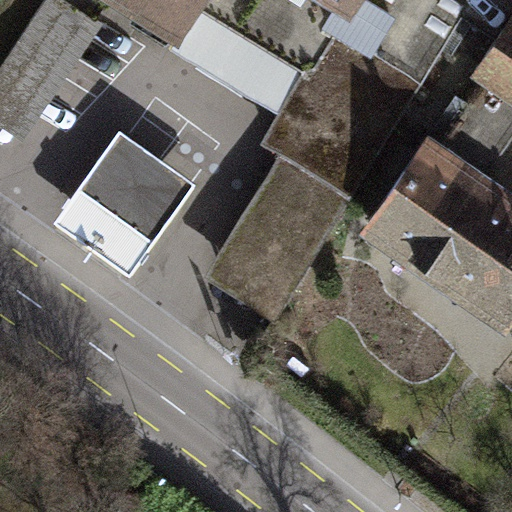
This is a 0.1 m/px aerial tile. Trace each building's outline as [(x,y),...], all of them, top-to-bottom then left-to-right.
[(100,22),(66,0),(43,0),(0,65),(0,123),(22,138),(100,22)] [(117,0),(181,38),(199,9),(204,0),(117,0)] [(337,35),(372,55),(396,16),(369,0),(360,0),(359,0),(339,0),(324,25),(337,35)] [(279,316),(420,85),(372,55),(337,35),(311,77),(199,9),(181,38),(173,52),(276,115),(259,143),(281,157),(249,210),(259,216),(220,280),(279,316)] [(511,25),(509,24),(476,72),(511,96),(511,25)] [(195,181),(117,127),(52,218),(130,273),(195,181)] [(511,192),(431,139),(368,234),(511,328),(511,192)]
